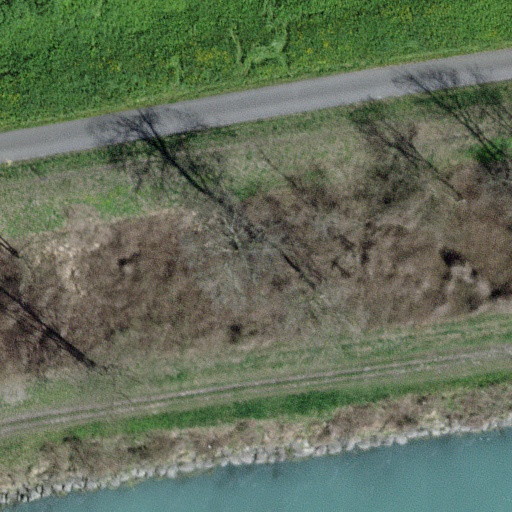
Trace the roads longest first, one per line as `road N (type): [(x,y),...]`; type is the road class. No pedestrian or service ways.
road 1 (track): [(0,439),(511,354)]
road 2 (track): [(0,147),(511,66)]
